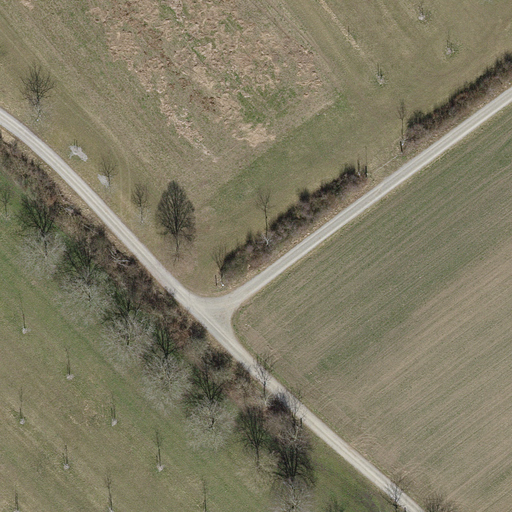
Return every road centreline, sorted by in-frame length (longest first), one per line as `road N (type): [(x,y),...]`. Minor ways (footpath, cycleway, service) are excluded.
road 1 (track): [(208,322),(511,94)]
road 2 (track): [(208,322),(64,170),(0,115)]
road 3 (track): [(415,511),(208,322)]
